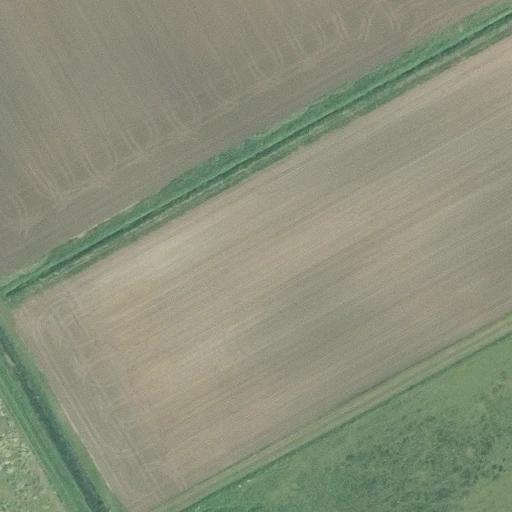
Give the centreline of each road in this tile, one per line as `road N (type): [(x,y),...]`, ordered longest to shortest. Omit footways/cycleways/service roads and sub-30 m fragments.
road 1 (track): [(173,511),(511,327)]
road 2 (track): [(0,325),(108,511)]
